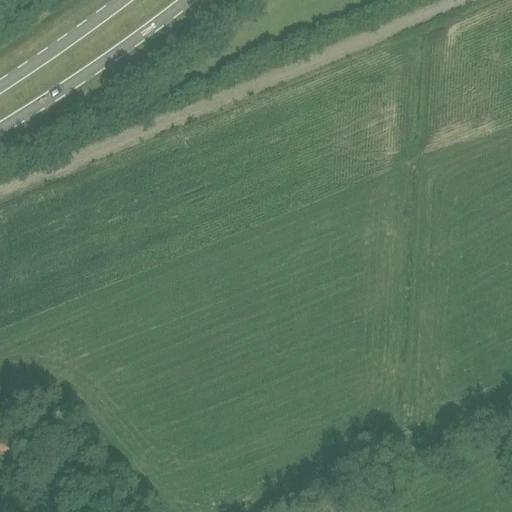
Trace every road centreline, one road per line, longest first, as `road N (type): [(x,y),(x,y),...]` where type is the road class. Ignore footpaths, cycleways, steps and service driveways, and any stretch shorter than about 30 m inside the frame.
road 1 (primary): [(0,131),(191,0)]
road 2 (primary): [(124,0),(0,87)]
